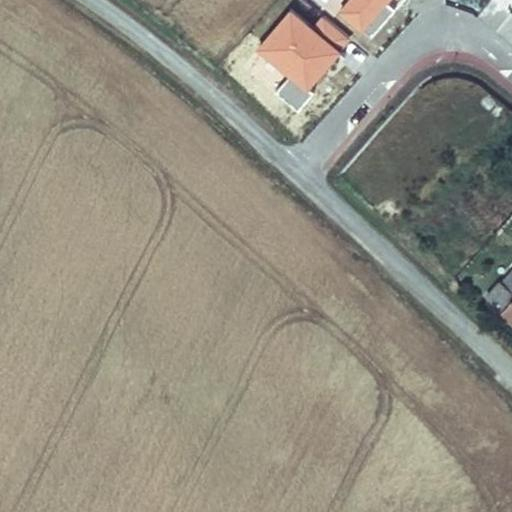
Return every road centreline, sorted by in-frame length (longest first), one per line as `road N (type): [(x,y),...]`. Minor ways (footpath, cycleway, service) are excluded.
road 1 (unclassified): [(91,0),(193,78),(511,375)]
road 2 (unknown): [(297,171),(435,21),(455,20),(511,60)]
